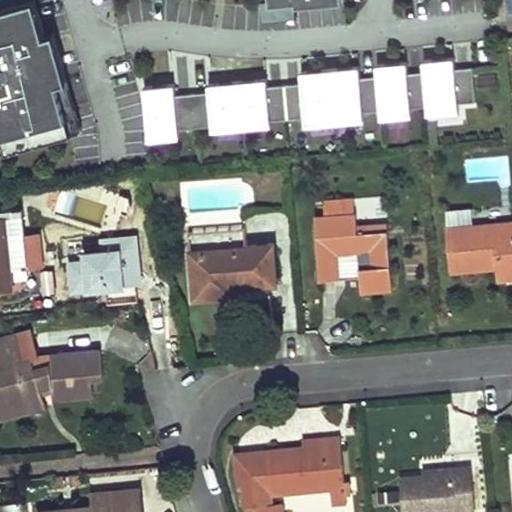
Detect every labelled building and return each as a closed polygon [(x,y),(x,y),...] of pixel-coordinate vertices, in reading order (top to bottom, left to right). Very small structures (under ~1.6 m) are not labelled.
[(7,0),(0,2),(0,28),(18,24),(14,9),(37,3),(35,0),(7,0)] [(295,0),(269,0),(271,11),(296,8),(295,0)] [(0,146),(71,127),(62,93),(50,50),(43,52),(40,43),(38,33),(43,26),(37,3),(14,9),(18,24),(0,28),(0,146)] [(62,93),(71,127),(81,124),(57,38),(55,29),(45,31),(43,26),(38,33),(40,43),(43,52),(50,50),(62,93)] [(428,107),(429,113),(459,110),(459,104),(476,103),(473,68),(456,70),(455,58),(440,60),(424,61),(425,72),(428,107)] [(428,107),(425,72),(408,74),(407,62),(392,64),(377,65),(378,77),(381,111),(382,117),(412,115),(412,108),(428,107)] [(381,111),(378,77),(361,79),(360,67),(346,68),(331,69),(336,122),(365,119),(364,112),(381,111)] [(336,122),(331,69),(317,71),(302,72),(303,84),(286,85),(289,120),(306,118),(307,124),(336,122)] [(289,120),(286,85),(268,87),(268,79),(254,80),(239,81),(243,126),(272,124),(272,121),(289,120)] [(243,126),(239,81),(225,82),(210,84),(211,92),(194,93),(197,128),(214,126),(214,129),(243,126)] [(197,128),(194,93),(177,95),(175,83),(161,85),(145,86),(150,138),(180,135),(180,129),(197,128)] [(316,218),(321,280),(338,279),(337,253),(371,251),(373,267),(360,268),(361,277),(362,291),(394,288),(389,229),(359,232),(358,226),(358,215),(355,215),(354,199),(325,201),(326,217),(316,218)] [(14,216),(6,216),(12,270),(43,266),(40,235),(25,236),(23,209),(14,210),(14,216)] [(6,216),(0,216),(0,291),(14,291),(12,270),(6,216)] [(511,222),(450,226),(453,269),(490,266),(490,262),(500,261),(500,266),(501,277),(511,276),(511,222)] [(389,224),(358,226),(359,232),(389,229),(389,224)] [(273,245),(192,252),(195,298),(221,297),(220,284),(234,283),(235,288),(277,284),(273,245)] [(337,253),(338,279),(361,277),(360,268),(373,267),(371,251),(337,253)] [(54,294),(54,271),(41,271),(41,295),(54,294)] [(234,283),(220,284),(221,297),(235,295),(235,288),(234,283)] [(36,356),(29,332),(0,339),(0,379),(2,385),(0,385),(0,407),(43,395),(41,389),(53,387),(54,394),(54,398),(93,395),(92,378),(104,377),(102,350),(50,355),(51,363),(36,367),(33,357),(36,356)] [(53,387),(41,389),(43,395),(54,394),(53,387)] [(43,395),(0,407),(0,418),(46,405),(43,395)] [(322,446),(235,454),(239,487),(245,486),(248,507),(258,506),(274,504),(273,493),(331,488),(345,487),(340,436),(322,438),(322,446)] [(303,440),(304,447),(322,446),(322,438),(303,440)] [(426,476),(403,478),(405,511),(469,511),(473,511),(470,467),(452,468),(453,476),(426,479),(426,476)] [(453,476),(452,468),(425,471),(426,476),(426,479),(453,476)] [(345,487),(331,488),(333,505),(347,503),(345,487)] [(142,489),(92,493),(93,508),(143,504),(142,489)] [(274,504),(258,506),(258,511),(284,511),(284,503),(274,504)]
